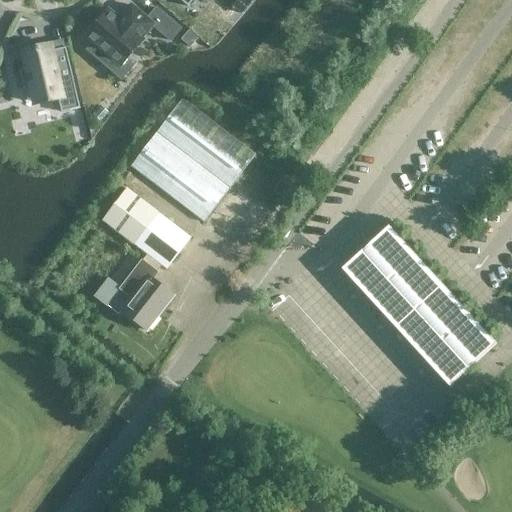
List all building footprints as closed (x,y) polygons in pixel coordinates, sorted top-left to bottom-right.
[(175,0),(187,11),(196,0),(175,0)] [(85,36),(93,42),(86,50),(100,62),(107,54),(120,66),(143,40),(141,39),(153,26),(170,41),(180,29),(156,8),(147,19),(131,5),(119,19),(108,10),(85,36)] [(189,31),(181,40),(190,48),(198,39),(189,31)] [(46,44),(22,49),(35,106),(58,101),(61,112),(72,110),(80,108),(66,48),(54,50),(53,42),(46,44)] [(182,98),(130,167),(203,222),(255,154),(182,98)] [(101,221),(133,245),(146,255),(142,260),(141,260),(118,289),(129,297),(119,310),(146,331),(174,295),(154,280),(159,274),(157,272),(161,266),(166,270),(191,237),(126,189),(101,221)] [(387,228),(341,269),(448,386),(493,344),(387,228)] [(107,275),(94,294),(108,304),(121,284),(107,275)] [(331,511),(305,489),(296,500),(295,499),(290,506),(284,511),(331,511)]
